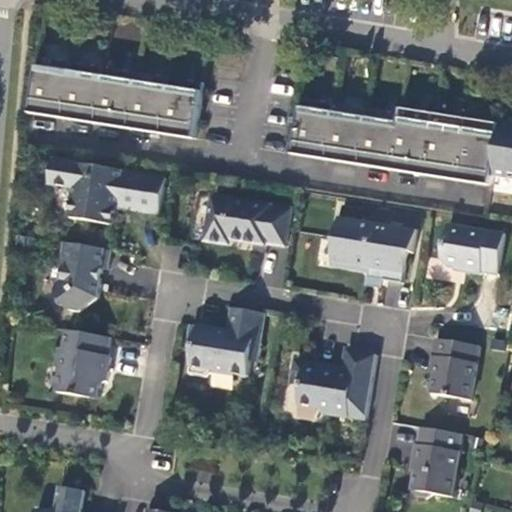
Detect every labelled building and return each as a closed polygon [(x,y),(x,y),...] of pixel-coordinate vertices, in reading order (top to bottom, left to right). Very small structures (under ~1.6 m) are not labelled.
[(75,60),(42,55),(33,111),(196,136),(205,80),(174,75),(142,70),(110,65),(75,60)] [(302,95),(293,151),(488,182),(490,168),(497,123),(469,119),(439,114),(406,109),(399,108),(399,110),(371,106),(339,101),(302,95)] [(497,123),(490,168),(511,171),(511,117),(498,115),(497,123)] [(167,173),(54,158),(50,184),(67,187),(75,195),(73,217),(117,222),(119,207),(162,213),(167,173)] [(288,205),(211,194),(206,236),(230,240),(231,235),(263,242),(263,238),(283,242),(288,205)] [(369,263),(368,275),(383,277),(402,279),(408,249),(414,249),(416,228),(339,215),(332,258),(369,263)] [(503,235),(446,226),(441,259),(445,265),(463,267),(464,271),(480,274),(480,272),(498,274),(503,235)] [(110,269),(113,248),(66,240),(63,260),(65,265),(64,277),(59,282),(57,291),(69,308),(79,310),(101,294),(104,278),(101,277),(103,267),(110,269)] [(383,277),(368,275),(366,282),(383,285),(383,277)] [(182,320),(179,338),(182,342),(185,342),(181,370),(198,372),(203,371),(204,364),(238,369),(241,346),(238,346),(240,333),(249,335),(254,305),(222,299),(218,327),(211,326),(208,322),(182,320)] [(111,355),(114,337),(69,329),(67,346),(61,345),(58,363),(64,368),(61,392),(102,398),(104,386),(111,379),(115,356),(111,355)] [(438,334),(435,350),(440,351),(437,369),(434,391),(475,396),(483,341),(438,334)] [(511,342),(496,340),(494,352),(509,354),(511,342)] [(352,403),(371,405),(380,351),(349,344),(344,368),(332,366),(333,361),(306,356),(303,382),(320,385),(318,401),(322,402),(326,408),(351,411),(352,403)] [(351,411),(370,414),(371,405),(352,403),(351,411)] [(467,429),(425,423),(423,440),(418,441),(416,459),(420,460),(417,483),(422,492),(431,494),(436,487),(458,490),(467,429)] [(490,443),(475,440),(473,451),(488,453),(490,443)] [(219,452),(200,449),(198,465),(217,467),(219,452)] [(86,511),(87,511),(90,487),(66,483),(62,508),(46,507),(44,511),(86,511)]
